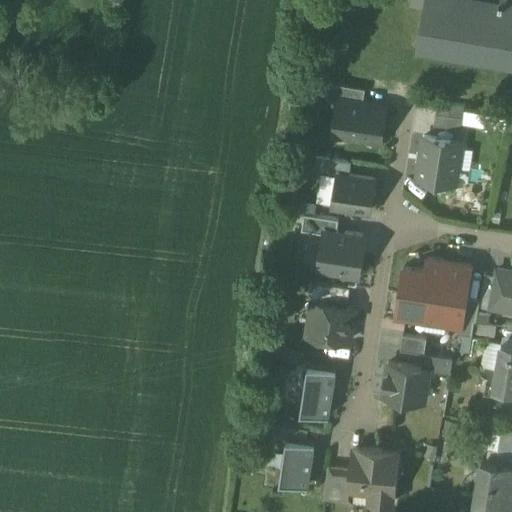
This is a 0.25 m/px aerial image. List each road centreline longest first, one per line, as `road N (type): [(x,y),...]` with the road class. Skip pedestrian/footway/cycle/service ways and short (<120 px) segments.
road 1 (residential): [(362,410),(389,224)]
road 2 (residential): [(389,224),(409,98)]
road 3 (residential): [(389,224),(511,245)]
